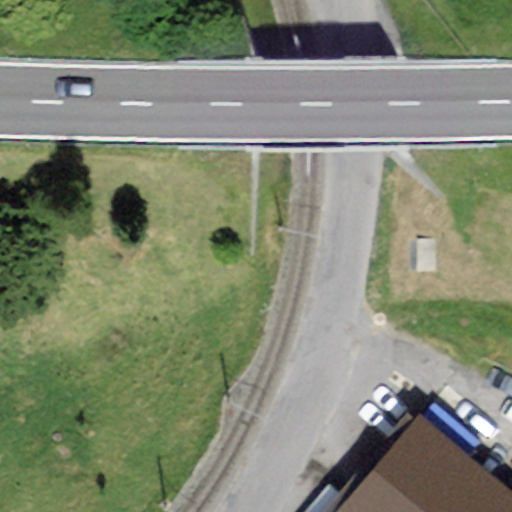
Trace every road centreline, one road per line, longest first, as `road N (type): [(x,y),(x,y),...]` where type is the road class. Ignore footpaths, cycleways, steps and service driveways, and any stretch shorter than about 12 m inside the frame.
road 1 (tertiary): [(339,0),(352,80),(352,164),(325,354),(304,418),(252,511)]
road 2 (primary): [(511,103),(0,105)]
